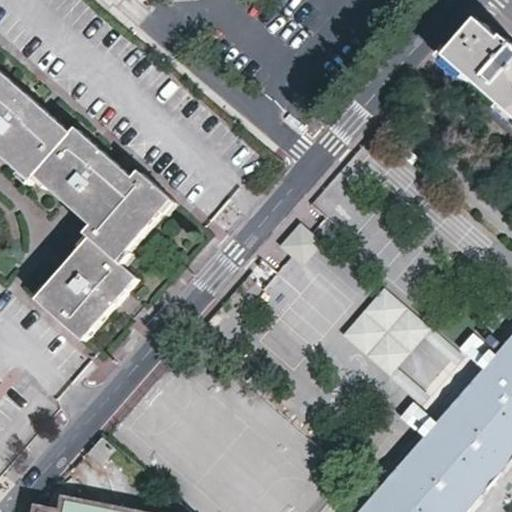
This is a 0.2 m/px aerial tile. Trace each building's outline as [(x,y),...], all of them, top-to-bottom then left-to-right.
[(506,42),(482,22),(450,59),(511,111),(511,43),(508,40),(506,42)] [(57,325),(81,346),(135,284),(116,268),(174,201),(142,174),(135,181),(78,131),(73,136),(0,73),(0,156),(32,184),(38,178),(94,226),(86,235),(91,239),(34,307),(57,325)] [(303,264),(322,241),(300,222),(280,244),(293,256),(303,264)] [(432,324),(387,285),(348,330),(393,369),(400,362),(426,332),(432,324)] [(484,367),(432,324),(426,332),(477,375),(484,367)] [(511,335),(484,367),(477,375),(449,407),(442,415),(357,511),(465,511),(511,459),(511,335)] [(449,407),(400,362),(393,369),(442,415),(449,407)] [(115,447),(104,437),(89,454),(100,464),(115,447)]
